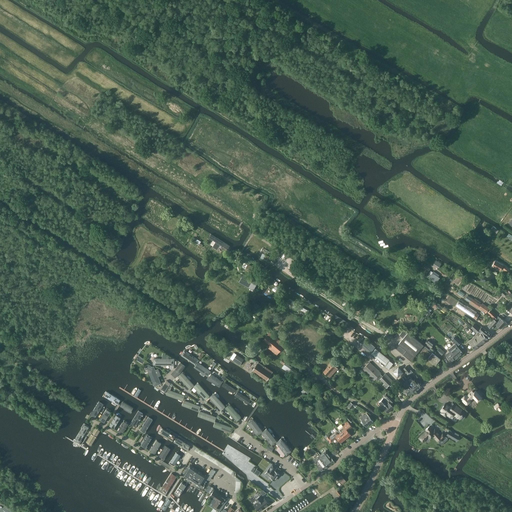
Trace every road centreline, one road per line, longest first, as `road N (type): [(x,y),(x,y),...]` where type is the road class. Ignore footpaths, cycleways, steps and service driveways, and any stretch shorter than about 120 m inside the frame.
road 1 (residential): [(305,487),(170,376)]
road 2 (tertiary): [(394,427),(412,398),(511,325)]
